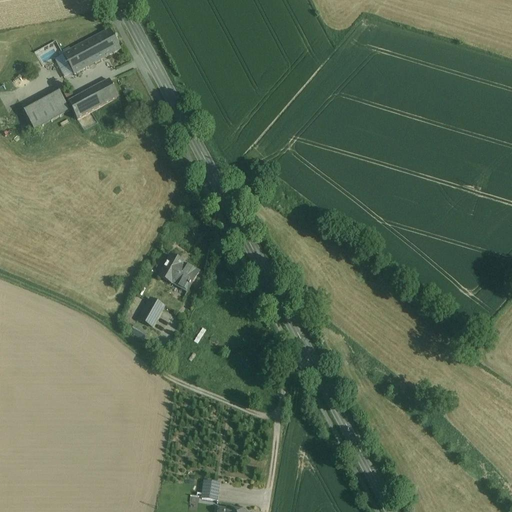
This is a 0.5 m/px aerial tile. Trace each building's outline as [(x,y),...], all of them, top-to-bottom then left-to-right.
[(74,78),(121,53),(109,31),(63,57),(74,78)] [(92,114),(119,99),(109,82),(69,104),(84,132),(98,124),(92,114)] [(34,132),(70,113),(60,94),(24,113),(34,132)] [(188,294),(201,272),(171,254),(158,276),(188,294)] [(166,307),(150,299),(139,320),(154,329),(166,307)] [(149,333),(135,325),(131,333),(144,341),(149,333)] [(218,502),(221,485),(204,482),(201,499),(218,502)] [(192,495),(190,503),(198,505),(200,497),(192,495)]
